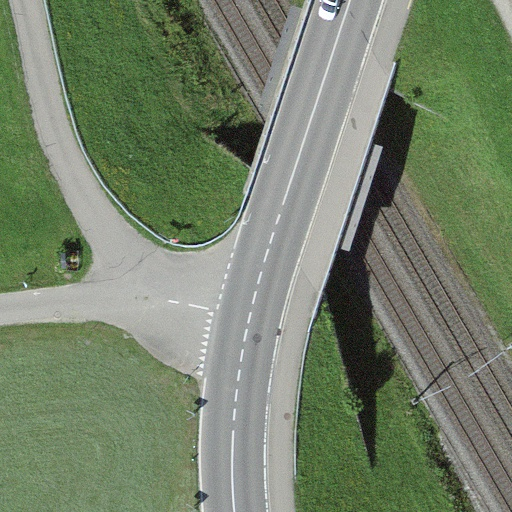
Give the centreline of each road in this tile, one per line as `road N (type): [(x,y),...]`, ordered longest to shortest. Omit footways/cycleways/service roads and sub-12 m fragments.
road 1 (tertiary): [(351,0),(250,319)]
road 2 (residential): [(0,310),(142,296),(250,319)]
road 3 (tertiary): [(250,319),(233,442),(236,511)]
